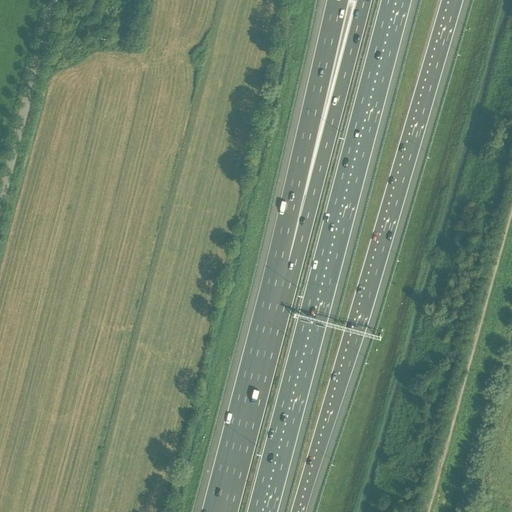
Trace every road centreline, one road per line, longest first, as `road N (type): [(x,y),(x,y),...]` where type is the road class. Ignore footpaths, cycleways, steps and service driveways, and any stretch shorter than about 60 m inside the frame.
road 1 (motorway): [(298,511),(447,0)]
road 2 (motorway): [(263,511),(396,0)]
road 3 (motorway): [(364,0),(313,194),(284,263)]
road 4 (motorway): [(337,0),(284,263)]
road 5 (motorway): [(284,263),(219,511)]
road 6 (unclassified): [(0,216),(58,0)]
